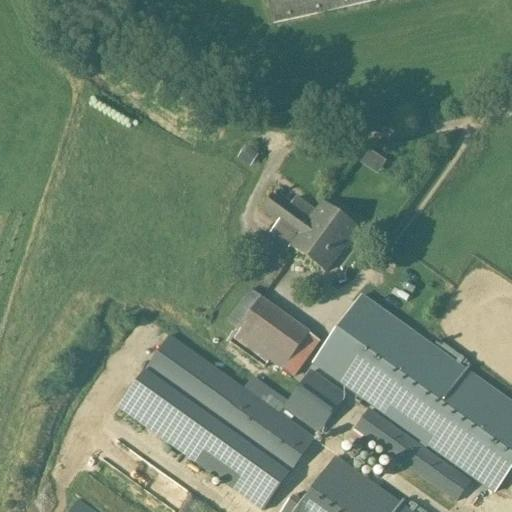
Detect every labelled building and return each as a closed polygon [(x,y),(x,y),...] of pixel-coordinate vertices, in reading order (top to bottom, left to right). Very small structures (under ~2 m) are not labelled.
[(268,0),(274,26),(388,0),(268,0)] [(370,151),(361,163),(376,175),(385,163),(370,151)] [(276,193),(263,212),(299,238),(292,247),(328,273),(359,230),(323,204),(316,213),(297,199),(292,205),(276,193)] [(511,406),(362,298),(314,365),(494,495),(511,469),(511,406)] [(263,299),(230,344),(265,370),(271,363),(284,372),(285,372),(295,380),(321,344),(311,336),(312,334),(263,299)] [(145,372),(118,410),(206,473),(260,511),(263,511),(289,476),(315,441),(290,423),(278,414),(264,403),(245,390),(171,336),(145,372)] [(312,372),(284,410),(320,436),(347,397),(312,372)] [(370,410),(356,430),(457,504),(472,483),(370,410)] [(293,497),(282,511),(412,511),(337,458),(303,504),(293,497)] [(92,511),(78,502),(71,511),(92,511)]
